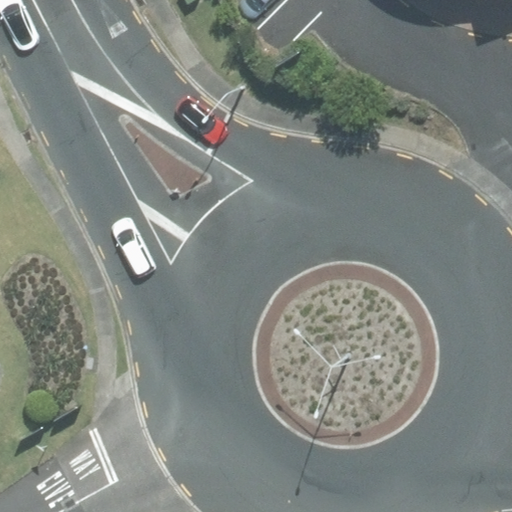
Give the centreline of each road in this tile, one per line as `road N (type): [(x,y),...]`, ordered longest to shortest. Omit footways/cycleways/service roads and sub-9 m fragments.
road 1 (secondary): [(334,195),(406,211),(438,231),(471,267),(491,312),(498,360),(489,409),(466,452),(431,487)]
road 2 (secondary): [(176,328),(100,177),(35,0)]
road 3 (secondary): [(71,0),(161,96),(229,143),(334,195)]
road 4 (secondary): [(297,511),(247,491),(212,459),(187,420),(175,375),(176,328)]
road 5 (secondary): [(176,328),(190,286),(215,249),(249,220),(334,195)]
